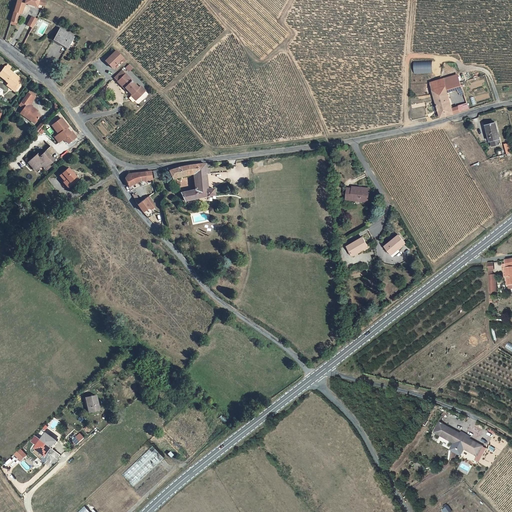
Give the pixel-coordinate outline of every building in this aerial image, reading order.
[(43,3),(30,0),(14,0),(7,23),(14,26),(18,16),(19,16),(23,6),(40,11),(41,10),(43,3)] [(24,28),(30,31),(34,22),(28,19),(24,28)] [(49,43),(62,51),(69,40),(56,32),(49,43)] [(113,70),(124,59),(116,50),(104,61),(113,70)] [(0,68),(0,78),(7,83),(7,84),(12,88),(15,84),(19,79),(12,74),(11,75),(9,74),(10,72),(2,66),(0,68)] [(114,81),(122,74),(119,71),(112,78),(114,81)] [(135,98),(142,91),(137,86),(135,88),(128,81),(129,81),(122,73),(122,74),(114,81),(121,88),(122,87),(128,94),(130,93),(135,98)] [(445,76),(429,80),(432,91),(438,117),(452,112),(446,90),(457,87),(458,92),(462,91),(458,75),(446,78),(445,76)] [(38,118),(34,115),(35,114),(29,110),(30,108),(28,107),(32,100),(25,96),(17,107),(22,111),(19,116),(32,125),(38,118)] [(59,119),(50,127),(57,135),(55,137),(59,142),(62,139),(66,145),(74,138),(70,133),(68,134),(65,129),(66,128),(59,119)] [(40,134),(46,129),(41,123),(35,128),(40,134)] [(491,123),(481,125),(484,141),(486,141),(487,146),(496,144),(491,123)] [(51,162),(43,153),(38,157),(39,159),(38,160),(34,156),(28,162),(36,170),(40,167),(42,170),(51,162)] [(205,166),(179,170),(175,172),(177,181),(191,179),(194,194),(180,197),(182,204),(213,200),(212,192),(207,192),(206,176),(208,176),(208,171),(205,171),(205,166)] [(76,180),(66,169),(61,174),(66,179),(63,182),(61,183),(67,189),(76,180)] [(139,186),(152,185),(149,176),(140,177),(132,177),(129,178),(127,179),(125,180),(124,182),(123,183),(128,192),(139,186)] [(347,191),(346,202),(369,203),(370,190),(352,189),(352,191),(347,191)] [(141,206),(139,208),(145,215),(151,221),(156,216),(154,211),(155,210),(154,205),(149,199),(146,201),(143,204),(141,206)] [(398,249),(405,243),(398,235),(384,247),(390,254),(397,248),(398,249)] [(348,250),(354,260),(364,255),(364,253),(369,250),(364,241),(348,250)] [(503,258),(501,259),(502,263),(503,262),(505,272),(506,283),(511,282),(511,271),(511,262),(510,255),(503,256),(503,258)] [(492,275),(492,269),(485,269),(486,288),(493,287),(493,286),(494,285),(493,275),(492,275)] [(99,408),(96,393),(85,396),(89,411),(99,408)] [(433,433),(453,443),(449,450),(459,456),(463,449),(476,456),(482,446),(438,423),(433,433)] [(48,432),(35,446),(45,454),(57,439),(48,432)] [(72,441),(76,445),(85,437),(80,433),(72,441)] [(492,435),(490,443),(495,445),(494,447),(504,451),(507,440),(492,435)] [(21,446),(16,451),(19,455),(24,450),(21,446)] [(149,472),(164,458),(154,447),(136,463),(138,464),(142,460),(146,465),(144,466),(149,472)]
